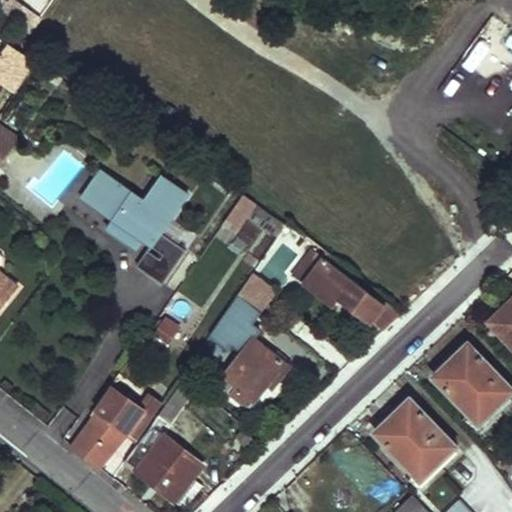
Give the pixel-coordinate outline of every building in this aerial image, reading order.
[(17,143),(0,130),(0,140),(13,149),(17,143)] [(0,166),(13,149),(0,140),(0,166)] [(146,199),(102,169),(83,197),(115,219),(106,231),(125,245),(146,240),(152,244),(164,253),(150,273),(164,283),(188,249),(162,231),(189,192),(163,174),(146,199)] [(235,232),(255,202),(240,192),(220,222),(235,232)] [(274,233),(282,220),(256,204),(248,217),(274,233)] [(125,245),(136,253),(146,240),(125,245)] [(152,244),(137,265),(150,273),(164,253),(152,244)] [(313,252),(296,276),(305,284),(323,260),(313,252)] [(323,260),(305,284),(331,305),(338,296),(369,320),(382,305),(323,260)] [(0,310),(18,286),(0,272),(0,310)] [(262,312),(278,290),(253,272),(238,294),(259,310),(262,312)] [(238,294),(229,306),(250,322),(259,310),(238,294)] [(382,305),(369,320),(381,330),(397,307),(387,299),(382,305)] [(511,299),(487,322),(511,347),(511,299)] [(229,306),(224,314),(245,329),(250,322),(229,306)] [(169,341),(179,324),(164,315),(154,332),(169,341)] [(252,337),(224,373),(238,384),(235,392),(251,404),(265,385),(273,375),(268,370),(273,363),(257,351),(261,344),(252,337)] [(442,386),(477,424),(511,390),(466,343),(444,366),(452,375),(442,386)] [(291,368),(261,344),(257,351),(273,363),(268,370),(273,375),(265,385),(273,391),(291,368)] [(431,377),(442,386),(452,375),(444,366),(431,377)] [(187,375),(159,414),(170,420),(196,383),(187,375)] [(95,419),(73,447),(98,468),(127,431),(136,438),(153,414),(112,385),(90,416),(95,419)] [(382,443),(419,481),(454,447),(408,399),(386,421),(396,430),(382,443)] [(372,434),(382,443),(396,430),(386,421),(372,434)] [(140,443),(125,462),(176,503),(195,480),(206,467),(152,424),(140,441),(140,443)] [(205,487),(195,480),(176,503),(186,511),(205,487)] [(392,511),(425,511),(410,496),(392,511)] [(446,511),(467,511),(457,502),(446,511)]
